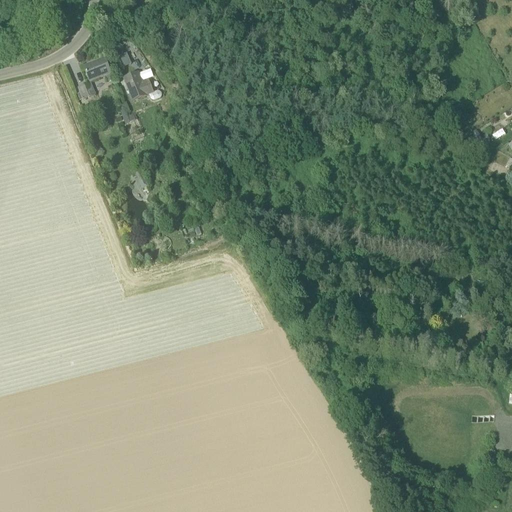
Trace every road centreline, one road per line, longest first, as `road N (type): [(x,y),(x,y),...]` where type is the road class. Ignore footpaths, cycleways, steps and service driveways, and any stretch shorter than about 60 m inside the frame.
road 1 (track): [(55,57),(124,267),(138,276),(228,254),(298,368)]
road 2 (unclassified): [(0,76),(66,52),(88,27),(91,0)]
